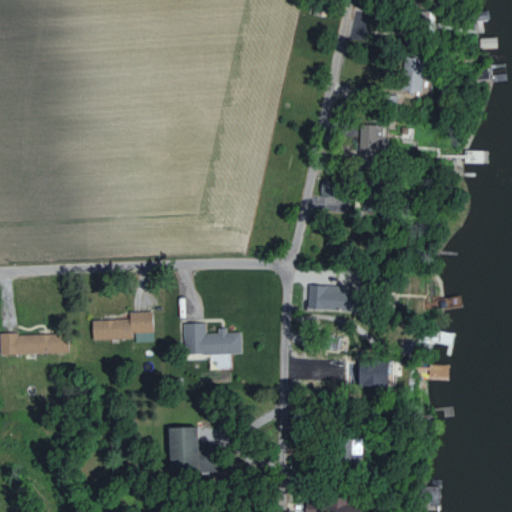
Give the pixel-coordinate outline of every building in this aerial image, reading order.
[(420,91),(418,63),(399,64),(401,92),(420,91)] [(356,156),(378,156),(379,125),(358,124),(356,156)] [(345,287),(307,285),(305,308),(344,310),(345,287)] [(130,338),(130,332),(151,331),(150,311),(127,311),(127,319),(90,320),(90,340),(130,338)] [(182,354),(240,352),(239,330),(215,331),(216,332),(203,333),(203,323),(181,323),(182,354)] [(133,333),(134,342),(151,341),(151,332),(133,333)] [(0,354),(66,353),(65,333),(0,335),(0,354)] [(336,352),(339,337),(321,333),(318,348),(336,352)] [(357,362),(356,384),(384,385),(385,363),(357,362)] [(355,436),(333,437),(334,459),(356,458),(355,436)] [(436,503),(436,486),(418,485),(417,503),(436,503)]
